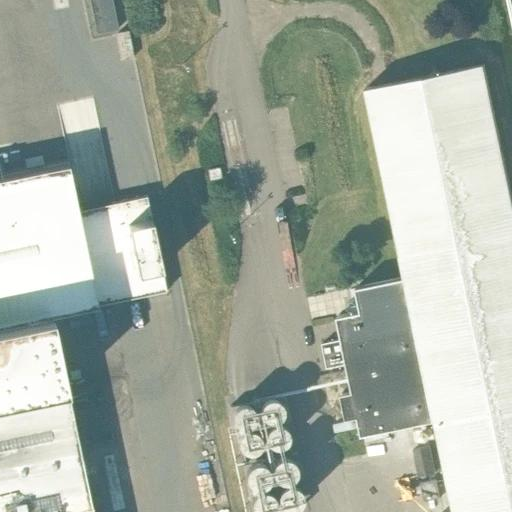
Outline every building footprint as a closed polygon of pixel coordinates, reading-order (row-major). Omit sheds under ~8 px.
[(118,28),(112,0),(89,0),(97,32),(118,28)] [(118,32),(123,59),(134,57),(129,30),(118,32)] [(511,511),(511,190),(490,85),(485,62),(367,87),(405,276),(359,286),(365,310),(339,316),(344,338),(323,343),(328,367),(348,363),(354,390),(342,392),(348,418),(359,415),(363,434),(436,419),(455,511),(511,511)] [(0,511),(92,511),(53,315),(167,290),(147,194),(115,201),(114,201),(80,208),(78,208),(68,162),(0,176),(0,511)] [(222,178),(220,167),(208,169),(210,180),(222,178)] [(284,413),(284,410),(284,407),(283,404),(281,401),(278,399),(275,398),(271,397),(268,398),(265,399),(263,401),(261,403),(260,406),(259,410),(260,413),(261,417),(263,419),(265,421),(268,422),(271,422),(275,422),(278,421),(281,418),(283,416),(284,413)] [(257,417),(258,415),(257,412),(256,409),(254,406),(251,404),(248,402),(245,402),(242,403),(239,404),(237,405),(235,408),(233,411),(233,415),(233,418),(235,421),(237,424),(239,425),(242,426),(245,427),(248,427),(251,425),(254,423),(256,420),(257,417)] [(290,438),(291,435),(290,432),(289,429),(287,426),(284,424),(281,422),(277,422),(274,422),(271,424),(269,425),(267,428),(265,431),(265,435),(265,438),(267,442),(269,444),(271,446),(274,447),(277,448),(281,447),(284,446),(287,444),(289,441),(290,438)] [(262,442),(262,439),(262,437),(261,434),(259,431),(256,429),(253,428),(249,427),(246,428),(244,429),(242,431),(240,433),(238,436),(238,440),(238,443),(240,446),(242,448),(244,450),(246,451),(249,452),(253,451),(256,450),(259,448),(261,445),(262,442)] [(413,450),(419,477),(435,474),(429,447),(413,450)] [(296,471),(296,469),(296,466),(295,463),(293,460),(290,458),(287,457),(283,456),(280,457),(278,458),(276,460),(274,462),(272,465),(272,469),(272,472),(274,475),(276,478),(278,479),(280,480),(283,481),(287,481),(290,479),(293,477),(295,474),(296,471)] [(271,476),(271,473),(271,470),(269,466),(267,463),(264,461),(261,459),(257,459),(253,460),(250,461),(248,463),(246,465),(244,469),(244,473),(244,477),(246,480),(248,483),(250,485),(253,486),(257,487),(261,486),(264,485),(267,482),(269,479),(271,476)] [(436,480),(421,483),(425,501),(440,498),(436,480)] [(304,499),(304,496),(304,493),(303,490),(301,487),(298,484),(294,483),(290,482),(287,483),(284,484),(282,486),(280,489),(278,492),(278,496),(278,500),(280,503),(282,505),(284,507),(287,509),(290,509),(294,509),(298,507),(301,505),(303,502),(304,499)] [(276,504),(276,501),(276,498),(275,495),(273,492),(270,490),(267,489),(263,489),(260,489),(257,490),(255,492),(253,494),(252,498),(251,501),(252,505),(253,508),(255,510),(257,511),(269,511),(270,511),(273,510),(275,507),(276,504)]
